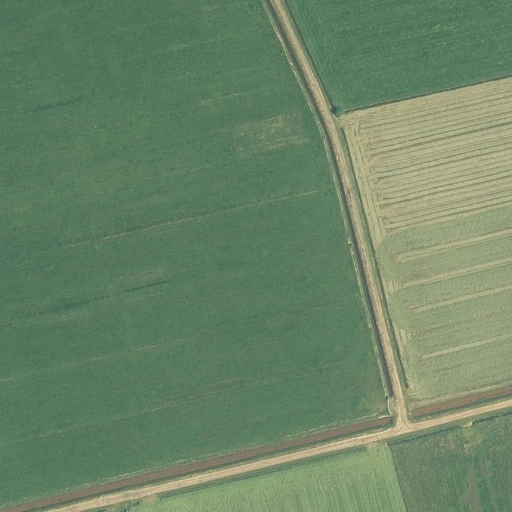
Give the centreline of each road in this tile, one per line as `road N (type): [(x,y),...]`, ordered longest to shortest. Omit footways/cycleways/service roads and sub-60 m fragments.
road 1 (track): [(511,402),(55,511)]
road 2 (track): [(406,429),(333,130),(274,0)]
